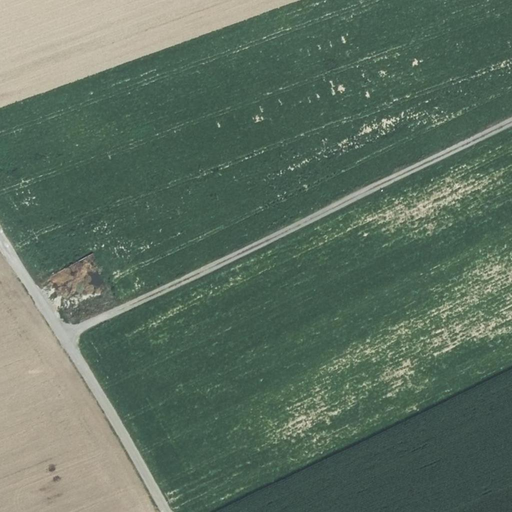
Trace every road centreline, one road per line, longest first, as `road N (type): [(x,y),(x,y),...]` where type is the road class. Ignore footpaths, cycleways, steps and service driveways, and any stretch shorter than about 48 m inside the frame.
road 1 (track): [(63,336),(511,120)]
road 2 (unclassified): [(0,239),(166,511)]
